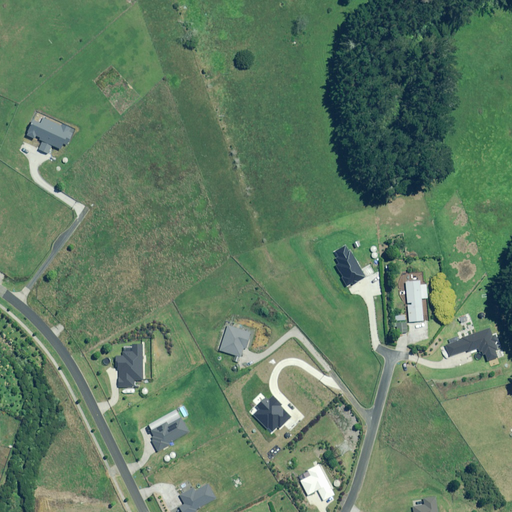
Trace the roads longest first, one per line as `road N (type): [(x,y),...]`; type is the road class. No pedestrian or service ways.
road 1 (residential): [(143,511),(63,355),(0,291)]
road 2 (residential): [(344,511),(391,357)]
